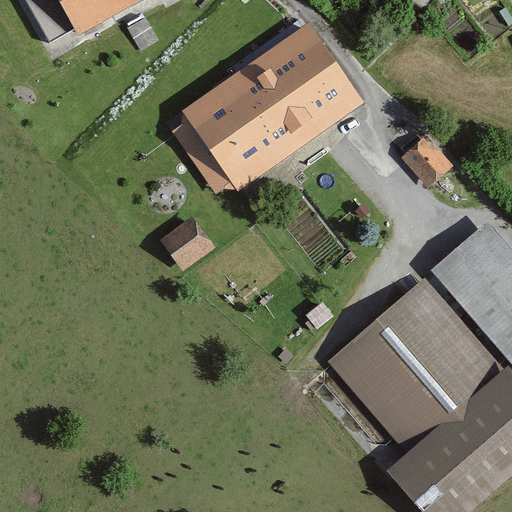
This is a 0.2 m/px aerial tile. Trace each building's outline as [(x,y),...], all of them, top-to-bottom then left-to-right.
[(53,0),(76,39),(144,0),(53,0)] [(182,116),(238,194),(361,106),(305,28),(182,116)] [(450,171),(420,140),(399,160),(428,191),(450,171)] [(160,241),(180,270),(213,248),(193,218),(160,241)] [(430,275),(511,365),(511,258),(484,227),(430,275)] [(422,511),(467,511),(511,472),(511,379),(422,280),(325,367),(403,454),(385,470),(422,511)]
